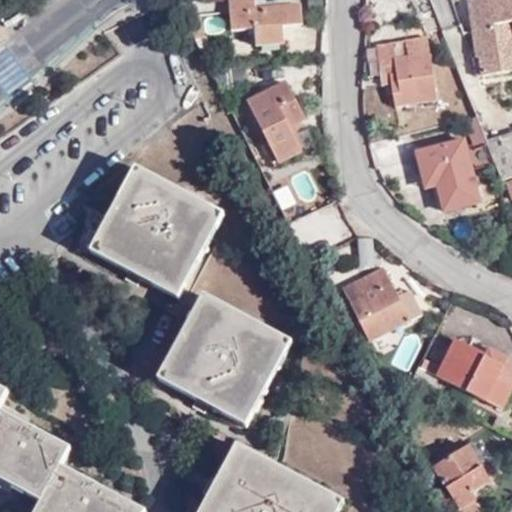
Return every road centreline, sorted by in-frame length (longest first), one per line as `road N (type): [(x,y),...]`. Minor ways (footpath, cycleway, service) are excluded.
road 1 (residential): [(340,0),(336,120),(359,199),(406,249),(511,302)]
road 2 (secondary): [(0,76),(93,0)]
